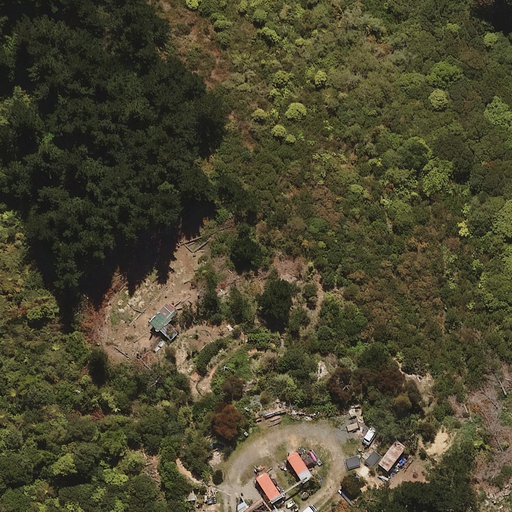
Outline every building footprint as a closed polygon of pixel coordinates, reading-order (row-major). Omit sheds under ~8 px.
[(221,380),(210,369),(196,383),(207,394),(221,380)] [(407,446),(397,439),(378,463),(388,470),(407,446)] [(286,458),(301,483),(314,475),(299,449),(286,458)] [(301,483),(286,458),(268,468),(283,493),(301,483)] [(283,493),(268,468),(254,477),(269,502),(283,493)] [(182,501),(197,501),(197,511),(220,511),(220,500),(204,501),(203,486),(181,487),(182,501)]
